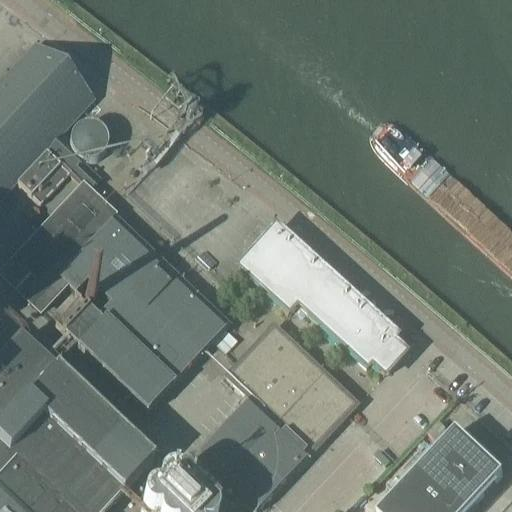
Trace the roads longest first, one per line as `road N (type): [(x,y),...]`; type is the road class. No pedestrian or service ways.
road 1 (tertiary): [(461,353),(16,0)]
road 2 (unclassified): [(311,511),(461,353)]
